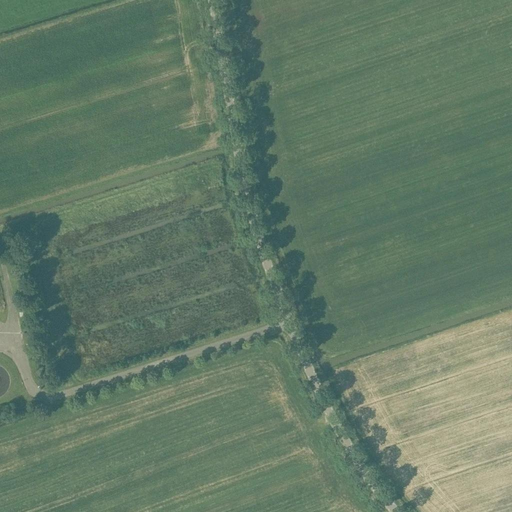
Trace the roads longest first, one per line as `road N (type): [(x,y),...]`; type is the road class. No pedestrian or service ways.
road 1 (unclassified): [(399,511),(344,436),(282,303),(247,196),(212,0)]
road 2 (unknown): [(0,346),(13,351),(32,392),(45,399),(290,323)]
